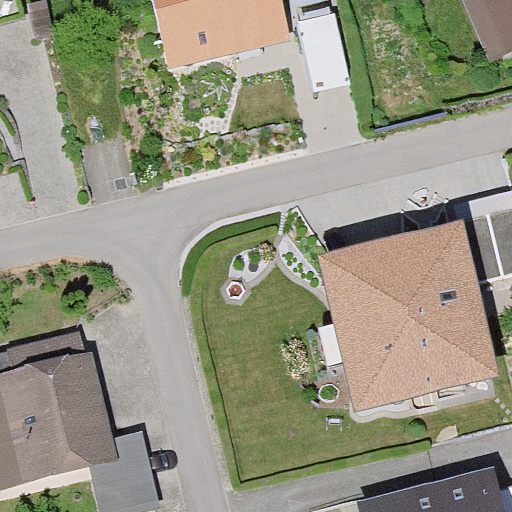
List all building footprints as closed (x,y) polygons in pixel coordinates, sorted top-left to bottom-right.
[(151,0),(171,75),(301,41),(290,0),(151,0)] [(511,0),(452,0),(479,66),(511,53),(511,0)] [(337,12),(302,20),(316,88),(352,80),(337,12)] [(485,279),(511,272),(511,191),(466,202),(485,279)] [(317,276),(355,425),(501,388),(463,239),(317,276)] [(0,367),(0,495),(116,468),(86,346),(0,367)] [(511,511),(511,490),(423,511),(511,511)]
